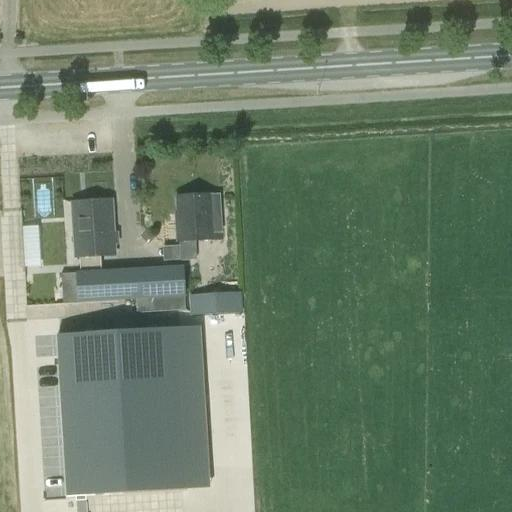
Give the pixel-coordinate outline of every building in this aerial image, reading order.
[(177,223),(178,241),(222,239),(219,196),(177,198),(178,223),(177,223)] [(101,273),(100,256),(114,255),(111,202),(72,204),(75,258),(79,257),(80,274),(101,273)] [(80,274),(61,275),(63,304),(135,300),(136,314),(185,311),(183,268),(101,273),(80,274)] [(241,294),(190,296),(191,317),(242,314),(241,294)] [(177,327),(58,333),(66,494),(186,488),(177,327)]
